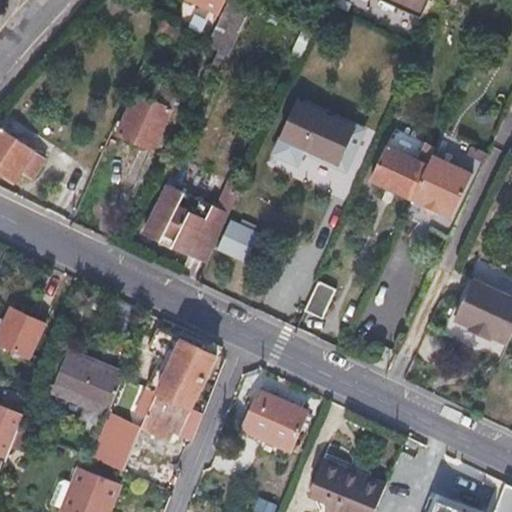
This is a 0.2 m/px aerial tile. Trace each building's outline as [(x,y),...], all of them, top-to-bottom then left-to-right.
[(186,0),(204,8),(205,6),(219,12),(224,0),(186,0)] [(227,0),(208,44),(214,47),(207,63),(222,68),(253,0),(227,0)] [(387,0),(389,3),(422,18),(430,1),(435,3),(436,0),(387,0)] [(119,115),(124,118),(119,130),(155,148),(180,91),(140,72),(119,115)] [(359,131),(297,105),(280,145),(342,172),(359,131)] [(34,175),(46,157),(0,126),(0,170),(16,181),(24,169),(34,175)] [(373,177),(414,196),(430,163),(407,152),(409,148),(403,144),(405,139),(394,133),(373,177)] [(430,163),(414,196),(425,202),(427,207),(439,213),(443,211),(455,216),(474,173),(434,154),(430,163)] [(217,209),(230,215),(241,190),(229,184),(217,209)] [(145,236),(207,265),(230,216),(168,186),(145,236)] [(320,279),(306,308),(324,317),(337,287),(320,279)] [(508,344),(511,334),(511,297),(473,279),(454,320),(470,327),(468,331),(490,341),(492,337),(508,344)] [(13,307),(0,335),(0,339),(33,355),(48,323),(13,307)] [(159,367),(151,384),(161,390),(145,427),(179,443),(183,435),(196,441),(208,413),(195,407),(218,354),(162,326),(151,348),(175,360),(169,371),(159,367)] [(72,348),(55,387),(110,411),(127,373),(72,348)] [(0,437),(13,443),(25,413),(0,403),(0,437)] [(256,406),(239,444),(288,464),(304,426),(256,406)] [(326,458),(313,488),(319,491),(325,506),(322,511),(377,511),(389,483),(326,458)] [(108,511),(120,483),(77,466),(71,482),(63,479),(57,482),(48,503),(60,508),(58,511),(108,511)] [(511,511),(511,484),(506,482),(493,511),(446,511),(438,508),(436,511),(511,511)]
